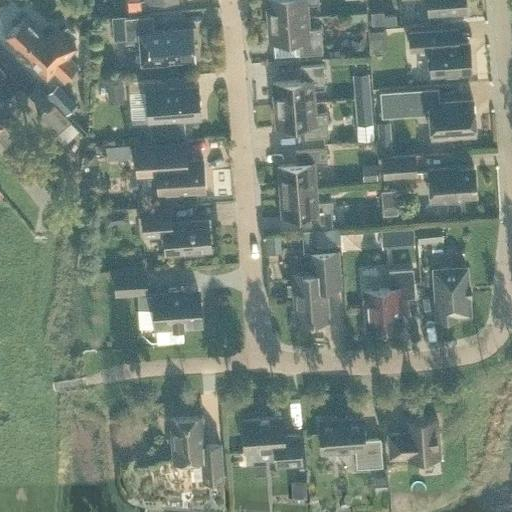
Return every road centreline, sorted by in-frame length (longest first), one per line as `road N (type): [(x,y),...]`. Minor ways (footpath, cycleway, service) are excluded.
road 1 (residential): [(257,362),(229,0)]
road 2 (residential): [(257,362),(390,363),(476,352),(502,329),(511,262)]
road 3 (residential): [(109,373),(257,362)]
road 4 (residential): [(511,128),(501,0)]
